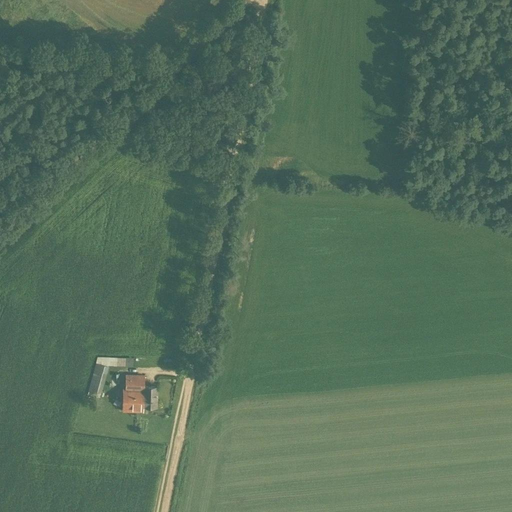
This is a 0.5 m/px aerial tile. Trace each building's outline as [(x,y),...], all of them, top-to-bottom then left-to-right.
[(185,144),(205,150),(207,140),(188,135),(185,144)] [(98,356),(95,365),(108,366),(108,365),(125,366),(125,358),(98,356)] [(95,365),(92,374),(106,375),(108,366),(95,365)] [(106,375),(92,374),(87,391),(100,395),(106,375)] [(139,398),(140,376),(126,375),(125,389),(123,389),(122,410),(138,411),(138,406),(138,397),(139,398)] [(144,376),(140,376),(139,398),(138,397),(138,406),(156,407),(157,386),(144,386),(144,376)]
